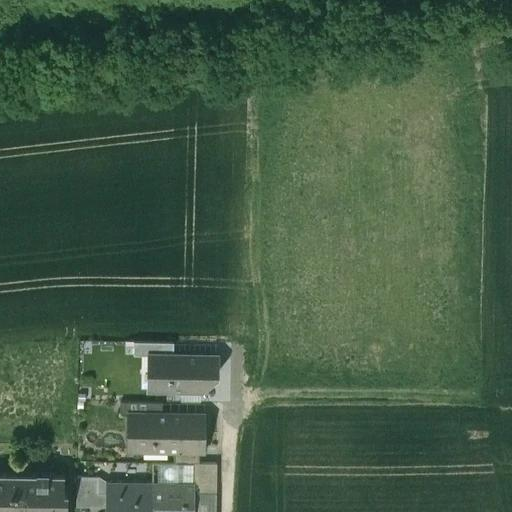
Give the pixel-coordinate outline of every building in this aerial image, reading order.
[(173,341),(133,341),(133,354),(152,355),(152,353),(173,353),(173,341)] [(173,353),(152,353),(152,355),(151,389),(200,390),(201,371),(217,372),(217,354),(173,353)] [(162,401),(139,401),(139,413),(162,413),(162,401)] [(139,413),(132,413),(131,432),(134,432),(134,442),(148,442),(148,443),(167,444),(167,449),(175,450),(199,450),(205,450),(205,447),(199,447),(200,416),(206,416),(206,414),(162,413),(139,413)] [(199,450),(175,450),(175,461),(193,461),(199,462),(199,450)] [(199,462),(193,461),(192,481),(194,481),(194,491),(216,491),(217,462),(199,462)] [(13,511),(14,473),(0,472),(0,511),(13,511)] [(64,474),(14,473),(13,511),(66,511),(67,490),(64,490),(64,474)] [(98,475),(77,475),(76,500),(98,500),(98,475)] [(151,511),(152,481),(106,480),(105,511),(151,511)] [(192,481),(152,481),(151,511),(193,511),(194,491),(194,481),(192,481)]
